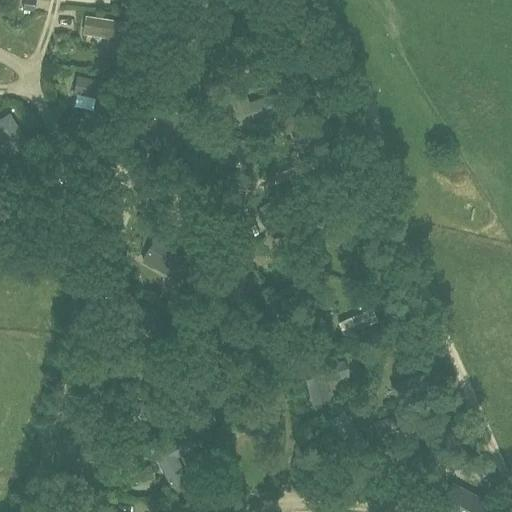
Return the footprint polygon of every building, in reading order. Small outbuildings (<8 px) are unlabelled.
[(72,7),(71,27),(99,29),(99,22),(110,23),(111,10),(72,7)] [(231,110),(267,102),(264,87),(227,95),(231,110)] [(154,138),(175,113),(154,94),(132,119),(154,138)] [(0,146),(16,135),(0,112),(0,146)] [(107,201),(99,186),(65,203),(73,218),(107,201)] [(290,360),(295,396),(314,393),(312,379),(339,375),(336,352),(290,360)] [(145,450),(157,477),(173,470),(161,443),(145,450)] [(64,511),(117,511),(118,508),(67,497),(64,511)] [(446,511),(445,511),(473,511),(474,510),(454,498),(446,511)]
